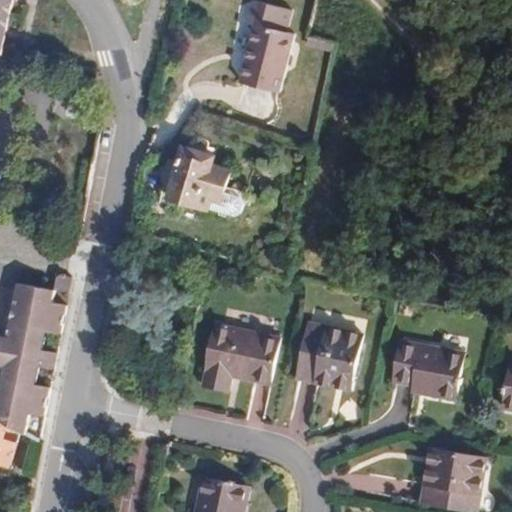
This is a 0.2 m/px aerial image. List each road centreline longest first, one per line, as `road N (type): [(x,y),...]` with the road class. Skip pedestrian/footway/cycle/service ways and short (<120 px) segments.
road 1 (residential): [(75,405),(126,138),(124,89),(85,0)]
road 2 (residential): [(75,405),(266,442),(303,467),(312,511)]
road 3 (track): [(511,141),(365,0)]
road 4 (unknown): [(126,138),(202,81),(223,16)]
